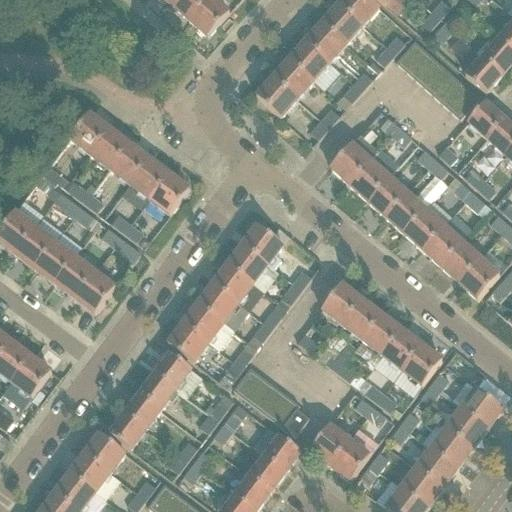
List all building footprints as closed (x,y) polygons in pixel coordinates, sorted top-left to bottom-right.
[(161,0),(171,8),(177,0),(161,0)] [(177,0),(171,8),(189,24),(210,0),(209,0),(177,0)] [(210,0),(189,24),(207,41),(229,17),(210,0)] [(365,0),(346,0),(338,9),(363,31),(379,12),(365,0)] [(392,0),(374,0),(385,9),(392,0)] [(469,0),(467,2),(468,3),(476,10),(484,0),(469,0)] [(441,5),(431,16),(431,17),(440,24),(449,13),(450,12),(441,5)] [(338,9),(322,27),(346,49),(363,31),(338,9)] [(431,16),(421,28),(430,36),(440,24),(431,17),(431,16)] [(454,18),(445,28),(453,36),(463,25),(454,18)] [(322,27),(306,46),(330,67),(346,49),(322,27)] [(511,27),(498,43),(511,55),(511,27)] [(453,36),(445,28),(434,40),(443,48),(453,36)] [(397,41),(387,52),(395,60),(405,49),(397,41)] [(511,55),(498,43),(482,62),(501,79),(511,67),(511,55)] [(306,46),(289,64),(314,86),(330,67),(306,46)] [(396,67),(405,76),(424,55),(415,47),(396,67)] [(395,60),(387,52),(376,64),(384,72),(395,60)] [(405,76),(414,84),(433,63),(424,55),(405,76)] [(501,79),(482,62),(465,80),(484,98),(501,79)] [(414,84),(423,92),(442,71),(433,63),(414,84)] [(289,64),(273,82),(297,104),(314,86),(289,64)] [(423,92),(433,100),(451,79),(442,71),(423,92)] [(364,78),(354,89),(362,96),(372,85),(364,78)] [(433,100),(442,108),(460,87),(451,79),(433,100)] [(297,104),(273,82),(256,101),(280,122),(297,104)] [(442,108),(451,116),(469,96),(460,87),(442,108)] [(362,96),(354,89),(343,101),(351,109),(362,96)] [(469,96),(451,116),(460,125),(478,104),(469,96)] [(468,127),(487,144),(504,124),(485,107),(468,127)] [(332,114),(321,125),(330,133),(340,122),(332,114)] [(69,144),(90,159),(109,134),(89,118),(69,144)] [(380,132),(391,141),(398,133),(388,123),(380,132)] [(487,144),(505,160),(511,153),(511,130),(504,124),(487,144)] [(330,133),(321,125),(311,137),(319,145),(330,133)] [(398,133),(391,141),(403,152),(411,144),(398,133)] [(90,159),(110,174),(129,149),(109,134),(90,159)] [(332,171),(330,173),(349,189),(370,165),(378,156),(360,139),(352,149),(332,171)] [(110,174),(129,189),(148,163),(129,149),(110,174)] [(447,151),(439,160),(450,170),(458,161),(447,151)] [(417,164),(428,174),(435,165),(424,156),(417,164)] [(129,189),(150,205),(169,179),(148,163),(129,189)] [(349,189),(367,205),(388,181),(370,165),(349,189)] [(435,165),(428,174),(440,185),(448,177),(435,165)] [(48,171),(42,180),(55,189),(56,187),(64,194),(70,186),(49,170),(48,171)] [(466,184),(476,193),(484,184),(474,175),(466,184)] [(169,179),(150,205),(170,220),(189,194),(169,179)] [(55,189),(42,180),(35,189),(48,198),(55,189)] [(367,205),(385,222),(406,198),(388,181),(367,205)] [(484,184),(476,193),(489,204),(497,196),(484,184)] [(71,198),(84,208),(91,199),(78,189),(71,198)] [(454,197),(464,207),(472,198),(461,189),(454,197)] [(385,222),(404,238),(425,214),(406,198),(385,222)] [(472,198),(464,207),(477,218),(485,210),(472,198)] [(91,199),(84,208),(96,217),(103,208),(91,199)] [(61,213),(74,222),(80,213),(68,204),(61,213)] [(23,206),(0,235),(0,246),(15,258),(43,221),(23,206)] [(80,213),(74,222),(86,232),(93,223),(80,213)] [(404,238),(422,254),(443,230),(425,214),(404,238)] [(443,230),(422,254),(440,270),(461,246),(472,234),(454,218),(443,230)] [(111,228),(124,238),(131,229),(118,219),(111,228)] [(43,221),(15,258),(35,273),(55,247),(63,236),(43,221)] [(490,230),(501,239),(508,231),(498,221),(490,230)] [(131,229),(124,238),(136,247),(143,238),(131,229)] [(257,231),(242,250),(268,270),(283,250),(257,231)] [(511,233),(508,231),(501,239),(511,249),(511,233)] [(100,243),(113,252),(120,243),(107,234),(100,243)] [(120,243),(113,252),(125,262),(132,253),(120,243)] [(440,270),(458,287),(480,263),(461,246),(440,270)] [(35,273),(54,288),(74,261),(55,247),(35,273)] [(242,250),(227,270),(253,289),(264,298),(279,278),(268,270),(242,250)] [(54,288),(74,303),(94,277),(74,261),(54,288)] [(480,263),(458,287),(477,304),(498,280),(480,263)] [(227,270),(213,289),(238,309),(253,289),(227,270)] [(511,275),(502,286),(510,294),(511,291),(511,275)] [(302,276),(292,288),(301,295),(311,283),(302,276)] [(94,277),(74,303),(95,319),(115,292),(94,277)] [(510,294),(502,286),(491,299),(499,306),(510,294)] [(301,295),(292,288),(283,301),(292,307),(301,295)] [(213,289),(198,309),(224,328),(232,317),(243,325),(249,317),(238,309),(213,289)] [(322,315),(343,331),(362,305),(342,289),(322,315)] [(343,331),(363,346),(382,320),(362,305),(343,331)] [(198,309),(183,329),(209,348),(224,328),(198,309)] [(272,315),(263,327),(272,334),(281,322),(272,315)] [(363,346),(382,361),(402,335),(382,320),(363,346)] [(272,334),(263,327),(253,340),(262,347),(272,334)] [(209,348),(183,329),(168,348),(194,368),(209,348)] [(382,361),(402,376),(422,350),(402,335),(382,361)] [(0,360),(11,346),(0,337),(0,360)] [(298,348),(310,357),(317,348),(304,339),(298,348)] [(0,360),(0,378),(11,387),(31,361),(11,346),(0,360)] [(422,350),(402,376),(422,391),(442,366),(422,350)] [(242,354),(233,367),(242,373),(251,361),(242,354)] [(170,359),(155,379),(176,395),(187,403),(202,383),(191,375),(186,371),(170,359)] [(333,359),(325,369),(338,379),(345,368),(333,359)] [(11,387),(3,398),(23,413),(31,402),(51,377),(31,361),(11,387)] [(242,373),(233,367),(223,379),(232,386),(242,373)] [(345,368),(338,379),(349,387),(357,377),(355,376),(345,368)] [(234,396),(244,403),(260,381),(251,373),(234,396)] [(440,378),(430,390),(440,398),(449,385),(440,378)] [(155,379),(140,398),(162,414),(176,395),(155,379)] [(244,403),(254,410),(270,388),(260,381),(244,403)] [(466,385),(452,405),(462,412),(461,413),(488,434),(503,413),(476,393),(466,385)] [(254,410),(263,418),(280,396),(270,388),(254,410)] [(366,399),(377,408),(384,399),(373,390),(366,399)] [(440,398),(430,390),(421,403),(430,410),(440,398)] [(263,418),(273,425),(290,403),(280,396),(263,418)] [(140,398),(125,418),(147,434),(162,414),(140,398)] [(384,399),(377,408),(390,418),(397,409),(384,399)] [(273,425),(283,433),(297,415),(300,410),(290,403),(273,425)] [(355,413),(367,422),(374,412),(363,404),(355,413)] [(218,407),(209,419),(217,426),(227,413),(218,407)] [(374,412),(367,422),(380,432),(387,423),(374,412)] [(0,430),(7,436),(15,425),(0,413),(0,430)] [(461,413),(446,433),(473,453),(488,434),(461,413)] [(297,415),(283,433),(282,434),(295,444),(309,424),(297,415)] [(147,434),(125,418),(110,439),(131,455),(147,434)] [(232,418),(223,429),(232,437),(241,425),(232,418)] [(410,418),(400,430),(410,437),(419,425),(410,418)] [(209,419),(200,431),(209,437),(217,426),(209,419)] [(223,429),(214,442),(223,449),(232,437),(223,429)] [(309,456),(330,471),(349,445),(329,430),(309,456)] [(410,437),(400,430),(391,443),(400,450),(410,437)] [(269,433),(254,453),(264,461),(286,477),(301,457),(285,445),(279,441),(269,433)] [(446,433),(431,453),(458,474),(473,453),(446,433)] [(100,438),(84,459),(110,478),(126,458),(100,438)] [(349,445),(330,471),(350,486),(369,460),(349,445)] [(187,446),(178,458),(189,465),(198,453),(187,446)] [(431,453),(416,473),(443,493),(458,474),(431,453)] [(202,457),(192,469),(201,475),(210,463),(202,457)] [(380,457),(370,469),(380,477),(389,464),(380,457)] [(178,458),(168,471),(179,479),(189,465),(178,458)] [(84,459),(70,478),(96,497),(110,478),(84,459)] [(264,461),(249,481),(271,497),(286,477),(264,461)] [(201,475),(192,469),(182,481),(191,488),(201,475)] [(361,482),(370,489),(380,477),(370,469),(361,482)] [(416,473),(401,493),(426,511),(429,511),(443,493),(416,473)] [(70,478),(55,497),(74,511),(102,511),(107,506),(96,497),(70,478)] [(249,481),(234,501),(249,511),(259,511),(271,497),(249,481)] [(145,485),(136,498),(145,504),(154,492),(145,485)] [(148,511),(162,511),(175,496),(165,489),(148,511)] [(426,511),(401,493),(386,511),(426,511)] [(162,511),(178,511),(185,504),(175,496),(162,511)] [(74,511),(55,497),(44,511),(74,511)] [(139,511),(145,504),(136,498),(126,511),(128,511),(139,511)] [(249,511),(234,501),(225,511),(249,511)]
